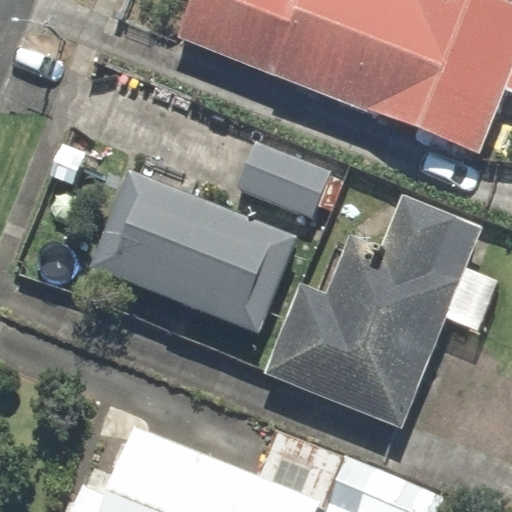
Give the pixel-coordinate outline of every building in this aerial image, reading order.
[(511,0),(189,0),(176,36),(275,73),(272,80),(478,166),(511,84),(511,0)] [(240,193),(314,226),(334,181),(260,148),(240,193)] [(133,182),(99,275),(261,334),(295,240),(133,182)] [(271,383),(293,391),(290,399),(360,428),(361,424),(407,441),(484,244),(395,210),(379,251),(355,242),(329,303),(302,294),(271,383)] [(330,511),(333,504),(98,419),(64,511),(330,511)]
